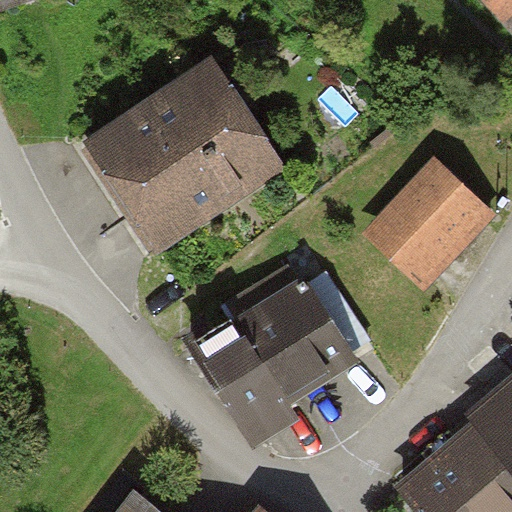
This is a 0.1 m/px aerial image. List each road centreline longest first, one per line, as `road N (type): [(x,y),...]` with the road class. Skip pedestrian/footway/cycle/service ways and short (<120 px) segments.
road 1 (unclassified): [(0,151),(63,272),(213,438),(291,492),(330,505)]
road 2 (residential): [(511,265),(423,405),(385,455),(330,505)]
